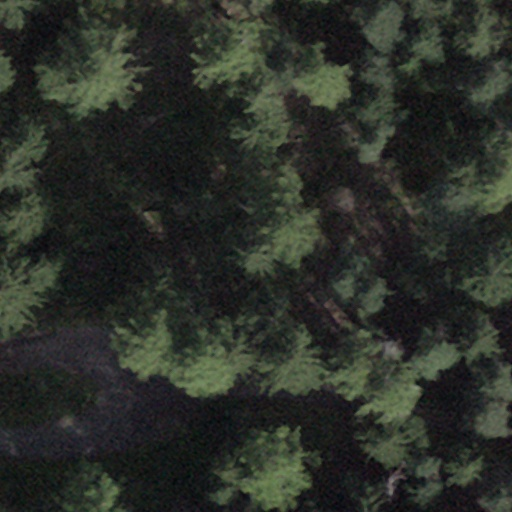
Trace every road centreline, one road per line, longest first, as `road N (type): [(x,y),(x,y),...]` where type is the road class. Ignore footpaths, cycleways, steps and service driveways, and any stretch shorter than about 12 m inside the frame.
road 1 (track): [(133,385),(306,385),(511,422)]
road 2 (track): [(0,358),(70,344),(105,350),(127,366),(133,385),(127,409),(104,430),(0,452)]
